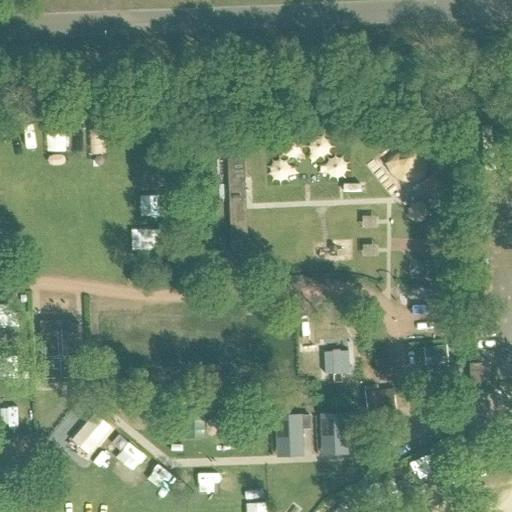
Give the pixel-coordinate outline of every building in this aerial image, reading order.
[(244,159),(228,160),(232,257),(243,257),(240,189),(246,189),(244,159)] [(39,384),(76,383),(74,322),(37,323),(39,384)] [(447,346),(424,349),(426,366),(449,363),(447,346)] [(472,396),(481,395),(480,364),(471,365),(472,396)] [(366,393),(365,393),(368,414),(396,410),(394,389),(378,391),(377,385),(365,387),(366,393)] [(354,414),(322,416),(323,448),(347,447),(346,427),(354,427),(354,414)] [(309,416),(277,417),(278,449),(302,449),(301,428),(310,428),(309,416)] [(93,418),(69,442),(84,457),(108,433),(93,418)] [(483,438),(467,438),(467,459),(484,459),(483,438)] [(122,464),(140,475),(151,458),(132,447),(122,464)]
